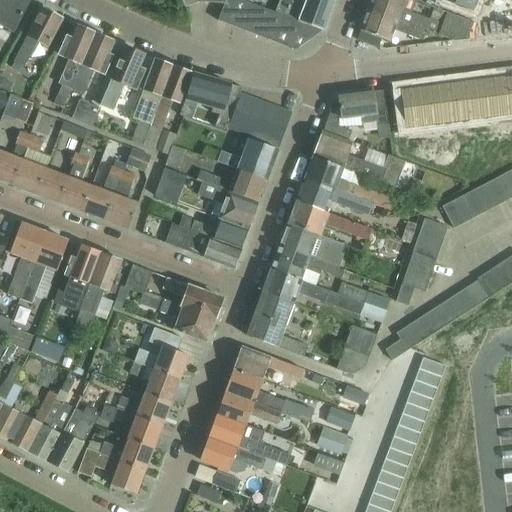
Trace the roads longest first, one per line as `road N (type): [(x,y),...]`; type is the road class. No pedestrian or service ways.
road 1 (residential): [(242,290),(0,199)]
road 2 (residential): [(325,73),(300,79),(174,45),(84,0)]
road 3 (residential): [(160,511),(242,290)]
road 4 (residential): [(242,290),(325,73)]
road 5 (residential): [(325,73),(511,53)]
